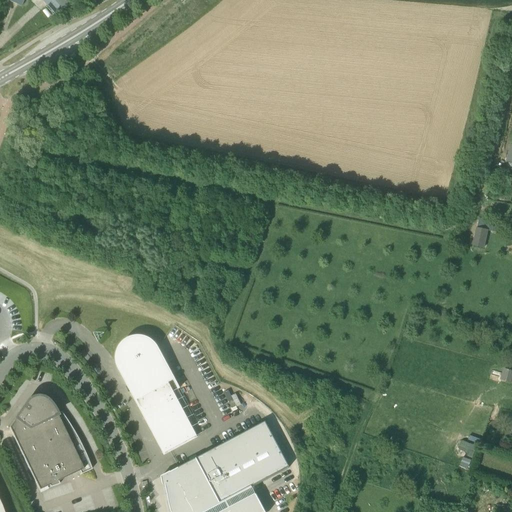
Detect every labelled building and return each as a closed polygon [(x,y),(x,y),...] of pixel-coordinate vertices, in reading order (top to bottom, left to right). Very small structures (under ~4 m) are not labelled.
[(43,0),(58,16),(71,3),(68,0),(43,0)] [(476,228),(473,246),(484,248),(488,230),(476,228)] [(121,347),(119,352),(118,358),(118,363),(120,368),(129,385),(126,387),(129,393),(132,391),(137,400),(169,383),(174,381),(166,364),(157,348),(154,344),(150,340),(145,338),(139,337),(134,338),(129,340),(124,343),(121,347)] [(511,381),(511,371),(506,369),(502,379),(511,382),(511,381)] [(169,383),(137,400),(165,453),(198,436),(169,383)] [(81,474),(92,469),(78,438),(61,412),(57,414),(54,408),(50,403),(45,399),(43,398),(42,398),(40,397),(39,399),(37,399),(30,402),(28,405),(27,404),(9,428),(39,491),(49,486),(50,488),(59,484),(58,482),(80,472),(81,474)] [(231,511),(226,501),(252,487),(290,467),(265,422),(162,477),(168,508),(169,511),(231,511)] [(463,457),(460,464),(471,469),(474,461),(463,457)]
